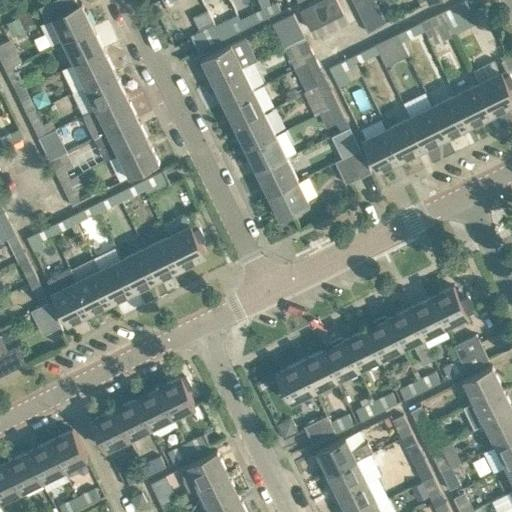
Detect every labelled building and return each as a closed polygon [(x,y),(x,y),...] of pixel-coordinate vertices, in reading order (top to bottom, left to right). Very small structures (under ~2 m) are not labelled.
[(49,0),(39,5),(40,5),(47,19),(53,16),(62,34),(64,39),(93,25),(82,1),(79,3),(77,0),(49,0)] [(267,16),(262,7),(258,0),(249,0),(255,11),(240,18),(244,27),(267,16)] [(267,16),(282,9),(276,0),(262,7),(267,16)] [(322,22),(333,17),(325,0),(317,0),(313,2),(322,22)] [(325,0),(333,17),(345,11),(339,0),(325,0)] [(369,29),(377,25),(385,21),(373,0),(369,0),(361,5),(357,6),(369,29)] [(477,22),(477,23),(478,22),(467,0),(461,0),(443,9),(447,18),(454,33),(477,22)] [(312,27),(322,22),(313,2),(302,8),(312,27)] [(244,27),(240,18),(238,13),(227,18),(220,4),(209,10),(215,22),(222,38),(244,27)] [(208,9),(194,15),(201,29),(192,33),(192,32),(191,33),(199,49),(200,49),(200,48),(222,38),(215,22),(209,10),(208,9)] [(425,29),(447,18),(443,9),(421,20),(425,29)] [(285,45),(305,35),(294,11),(286,15),(274,22),(285,45)] [(433,44),(425,29),(421,20),(398,32),(408,52),(410,56),(433,44)] [(75,62),(105,47),(93,25),(64,39),(75,62)] [(395,59),(408,52),(398,32),(376,43),(381,51),(388,48),(395,59)] [(214,80),(243,65),(257,58),(246,35),(232,42),(203,56),(214,80)] [(296,67),(301,65),(316,57),(305,35),(285,45),(296,67)] [(0,55),(6,68),(16,63),(22,60),(12,38),(0,43),(0,55)] [(358,62),(381,51),(376,43),(353,54),(358,62)] [(86,84),(116,70),(105,47),(75,62),(86,84)] [(362,72),(358,62),(353,54),(330,66),(340,85),(350,81),(350,78),(362,72)] [(312,87),(327,79),(316,57),(301,65),(312,87)] [(493,57),(471,67),(478,82),(493,111),(511,101),(511,89),(510,85),(511,83),(511,75),(503,58),(502,58),(507,68),(500,71),(493,57)] [(17,90),(26,85),(16,63),(6,68),(17,90)] [(225,102),(254,88),(243,65),(214,80),(225,102)] [(84,113),(127,92),(116,70),(86,84),(73,91),(84,113)] [(316,115),(330,108),(339,103),(327,79),(312,87),(304,92),(316,115)] [(470,122),(493,111),(478,82),(456,93),(470,122)] [(28,112),(37,107),(26,85),(17,90),(28,112)] [(456,93),(455,93),(451,85),(430,96),(434,104),(433,104),(448,133),(470,122),(456,93)] [(236,125),(265,110),(254,88),(225,102),(236,125)] [(95,136),(138,115),(127,92),(84,113),(95,136)] [(342,129),(350,125),(339,103),(330,108),(338,124),(340,124),(342,129)] [(425,144),(448,133),(433,104),(411,115),(425,144)] [(44,122),(38,110),(37,107),(28,112),(39,135),(56,126),(52,118),(44,122)] [(247,147),(276,133),(265,110),(236,125),(247,147)] [(0,145),(1,146),(24,135),(14,115),(10,118),(11,121),(0,126),(0,145)] [(138,115),(95,136),(101,147),(114,140),(120,152),(149,138),(138,115)] [(403,155),(425,144),(411,115),(388,126),(403,155)] [(353,152),(361,148),(350,125),(342,129),(353,152)] [(50,157),(68,149),(56,126),(39,135),(50,157)] [(380,167),(403,155),(388,126),(365,138),(380,167)] [(258,170),(288,155),(276,133),(247,147),(258,170)] [(131,175),(160,161),(149,138),(120,152),(131,175)] [(350,181),(372,170),(361,148),(353,152),(347,155),(358,177),(350,180),(350,181)] [(75,165),(74,161),(68,149),(50,157),(62,181),(71,177),(67,169),(75,165)] [(270,192),(299,178),(288,155),(258,170),(270,192)] [(170,182),(171,183),(171,182),(164,167),(163,167),(164,168),(141,179),(145,188),(147,193),(170,182)] [(62,181),(73,205),(90,196),(79,173),(71,177),(62,181)] [(299,178),(270,192),(281,215),(310,201),(299,178)] [(122,199),(145,188),(141,179),(118,191),(122,199)] [(100,210),(122,199),(118,191),(95,202),(100,210)] [(78,221),(100,210),(95,202),(74,212),(78,221)] [(8,237),(17,233),(5,210),(0,212),(0,220),(2,225),(8,237)] [(168,235),(182,264),(206,253),(199,238),(203,236),(205,239),(206,239),(193,211),(191,211),(196,221),(168,235)] [(85,236),(78,221),(74,212),(50,224),(55,232),(67,226),(74,242),(85,236)] [(31,244),(55,232),(50,224),(27,235),(31,244)] [(19,260),(28,255),(17,233),(8,237),(19,260)] [(160,275),(182,264),(168,235),(145,246),(160,275)] [(150,280),(160,275),(145,246),(123,257),(137,286),(139,286),(140,288),(151,283),(150,280)] [(30,282),(39,278),(28,255),(19,260),(30,282)] [(114,297),(137,286),(123,257),(100,268),(114,297)] [(78,279),(74,271),(71,266),(48,277),(69,320),(92,309),(78,279)] [(100,268),(78,279),(92,309),(93,308),(95,311),(106,305),(104,302),(114,297),(100,268)] [(41,305),(50,300),(39,278),(30,282),(41,305)] [(445,324),(474,309),(476,313),(477,312),(467,291),(466,291),(467,295),(461,298),(454,284),(452,285),(431,296),(445,324)] [(424,335),(445,324),(431,296),(409,306),(424,335)] [(44,331),(61,323),(50,300),(41,305),(33,309),(44,331)] [(402,346),(424,335),(409,306),(388,317),(402,346)] [(402,346),(388,317),(387,317),(386,314),(374,320),(375,323),(366,327),(380,356),(402,346)] [(359,367),(380,356),(366,327),(345,338),(359,367)] [(489,357),(490,357),(480,336),(479,336),(477,333),(455,343),(461,357),(466,368),(489,357)] [(7,349),(0,334),(0,374),(24,362),(16,345),(7,349)] [(359,367),(345,338),(343,339),(342,336),(331,341),(332,344),(323,349),(337,377),(359,367)] [(429,346),(418,352),(424,363),(435,357),(429,346)] [(315,388),(337,377),(323,349),(301,359),(315,388)] [(449,376),(466,368),(461,357),(443,365),(449,376)] [(293,399),(315,388),(301,359),(281,369),(280,369),(278,370),(293,399)] [(475,400),(504,386),(493,364),(464,378),(475,400)] [(423,389),(441,380),(436,369),(418,378),(423,389)] [(173,414),(196,403),(188,387),(192,385),(187,375),(183,377),(182,374),(159,385),(173,414)] [(405,398),(423,389),(418,378),(399,387),(405,398)] [(151,425),(173,414),(159,385),(137,396),(151,425)] [(475,427),(486,422),(511,408),(511,402),(504,386),(475,400),(464,406),(475,427)] [(380,410),(397,402),(391,390),(375,399),(380,410)] [(130,435),(151,425),(137,396),(115,406),(130,435)] [(362,419),(380,410),(375,399),(357,408),(362,419)] [(420,427),(431,421),(440,417),(434,404),(425,408),(423,404),(411,409),(420,427)] [(107,446),(130,435),(115,406),(93,417),(107,446)] [(496,444),(511,435),(511,408),(486,422),(496,444)] [(336,432),(354,423),(349,411),(331,420),(336,432)] [(336,432),(331,420),(327,413),(305,424),(314,442),(336,432)] [(402,436),(413,431),(404,413),(393,418),(402,436)] [(293,416),(280,422),(286,435),(299,429),(293,416)] [(429,445),(440,439),(431,421),(420,427),(429,445)] [(50,439),(64,468),(88,456),(74,427),(50,439)] [(210,443),(211,443),(205,431),(204,432),(204,433),(186,441),(192,452),(210,443)] [(402,436),(411,454),(422,449),(413,431),(402,436)] [(368,440),(353,448),(347,435),(318,449),(329,472),(358,458),(373,449),(368,440)] [(507,465),(511,462),(511,435),(496,444),(507,465)] [(50,439),(28,449),(43,478),(64,468),(50,439)] [(174,461),(192,452),(186,441),(168,450),(174,461)] [(441,470),(452,465),(443,447),(432,453),(441,470)] [(200,485),(229,471),(218,448),(180,467),(185,476),(193,472),(200,485)] [(21,489),(43,478),(28,449),(7,460),(21,489)] [(143,463),(148,473),(166,465),(161,454),(143,463)] [(423,479),(434,474),(425,456),(414,461),(423,479)] [(339,493),(368,479),(358,458),(329,472),(339,493)] [(0,499),(21,489),(7,460),(0,463),(0,499)] [(130,482),(148,473),(143,463),(125,472),(130,482)] [(441,470),(450,489),(461,483),(452,465),(441,470)] [(210,507),(239,492),(229,471),(200,485),(210,507)] [(418,498),(430,493),(432,497),(443,492),(434,474),(423,479),(424,480),(412,485),(418,498)] [(348,511),(356,511),(379,501),(368,479),(339,493),(348,511)] [(162,503),(173,498),(164,480),(154,485),(162,503)] [(83,506),(101,497),(96,486),(78,495),(83,506)] [(143,490),(132,496),(138,506),(148,501),(143,490)] [(461,511),(465,511),(483,503),(479,493),(469,498),(465,491),(454,496),(461,511)] [(212,511),(249,511),(239,492),(210,507),(212,511)] [(64,511),(69,511),(83,506),(78,495),(60,503),(64,511)] [(162,503),(166,511),(179,511),(173,498),(162,503)] [(439,511),(452,511),(447,499),(436,505),(439,511)] [(384,511),(379,501),(356,511),(384,511)] [(465,511),(487,511),(483,503),(465,511)]
